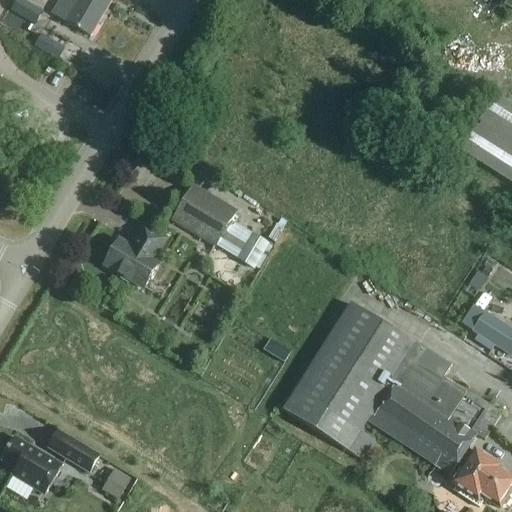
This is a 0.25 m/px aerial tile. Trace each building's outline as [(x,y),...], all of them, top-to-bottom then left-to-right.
[(36,26),(44,12),(23,0),(18,0),(12,11),(36,26)] [(106,13),(83,0),(61,0),(52,16),(91,39),(106,13)] [(83,0),(106,13),(113,0),(83,0)] [(430,0),(427,6),(439,12),(445,0),(430,0)] [(500,70),(511,75),(511,64),(505,61),(500,70)] [(511,183),(511,108),(496,98),(462,152),(511,183)] [(399,148),(405,141),(384,125),(379,133),(399,148)] [(424,178),(429,168),(417,161),(411,170),(424,178)] [(446,191),(450,184),(438,177),(434,184),(446,191)] [(215,248),(236,212),(195,188),(174,223),(215,248)] [(154,263),(167,241),(145,228),(132,250),(120,243),(106,267),(120,276),(122,281),(129,285),(133,284),(144,290),(159,266),(154,263)] [(235,260),(253,271),(269,245),(251,234),(235,260)] [(467,396),(428,370),(414,365),(408,360),(416,347),(352,306),(284,413),(348,453),(363,463),(376,442),(362,433),(368,424),(371,425),(371,426),(372,426),(453,480),(481,439),(485,442),(502,416),(468,394),(467,396)] [(511,354),(511,330),(486,314),(475,331),(482,335),(498,345),(511,354)] [(498,345),(482,335),(478,341),(494,351),(498,345)] [(290,354),(269,341),(262,351),(283,364),(290,354)] [(91,475),(102,457),(60,431),(49,449),(91,475)] [(45,497),(63,468),(15,440),(2,462),(18,471),(14,478),(45,497)] [(511,479),(490,465),(492,463),(479,454),(472,464),(469,462),(467,465),(466,465),(452,486),(469,497),(472,492),(500,510),(502,507),(506,507),(509,501),(508,498),(511,491),(511,479)] [(102,491),(118,501),(130,481),(114,471),(102,491)] [(156,511),(158,508),(146,502),(141,511),(156,511)]
